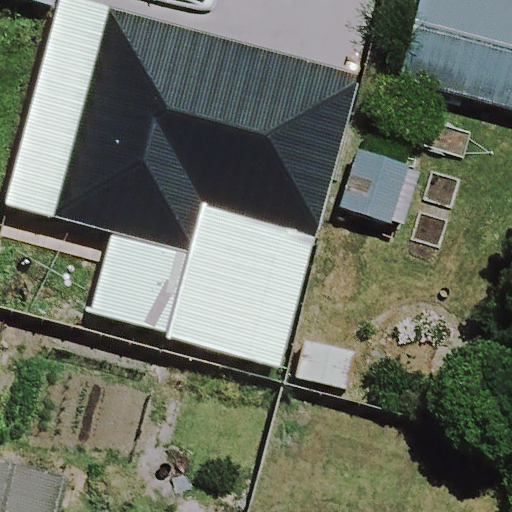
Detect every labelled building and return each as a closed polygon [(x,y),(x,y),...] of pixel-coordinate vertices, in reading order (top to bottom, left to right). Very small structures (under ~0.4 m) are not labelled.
[(46,0),(0,0),(0,10),(41,21),(46,0)] [(201,0),(82,0),(62,83),(174,111),(201,0)] [(511,4),(496,0),(418,0),(394,93),(511,124),(511,4)] [(339,120),(214,89),(179,229),(303,261),(339,120)] [(0,483),(0,511),(55,511),(59,500),(0,483)]
